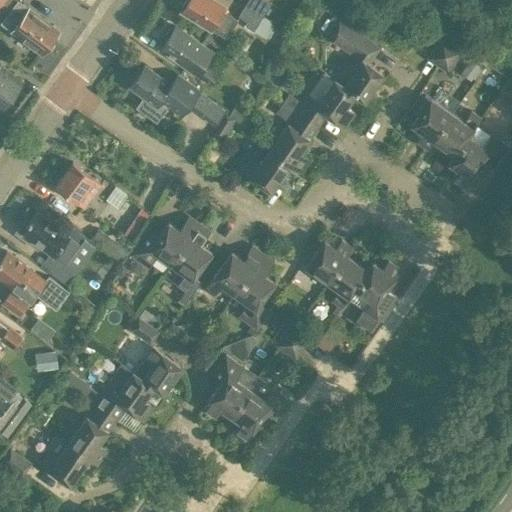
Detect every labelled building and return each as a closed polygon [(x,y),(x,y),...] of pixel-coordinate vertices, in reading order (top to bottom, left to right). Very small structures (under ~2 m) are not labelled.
[(40,51),(57,29),(18,0),(16,0),(16,1),(14,0),(0,0),(0,18),(2,20),(1,21),(40,51)] [(214,0),(187,0),(181,10),(210,28),(225,38),(236,20),(221,11),(224,6),(214,0)] [(244,0),(242,4),(262,16),(271,2),(267,0),(244,0)] [(253,32),(262,16),(242,4),(236,15),(246,21),(243,25),(253,32)] [(383,73),(377,69),(369,64),(381,48),(339,17),(326,35),(352,54),(335,79),(333,78),(354,94),(354,93),(364,100),(383,73)] [(165,33),(167,36),(159,47),(196,73),(203,63),(211,51),(174,26),(172,28),(169,28),(165,33)] [(437,64),(451,44),(441,38),(427,57),(437,64)] [(451,44),(437,64),(447,71),(461,51),(451,44)] [(460,72),(471,80),(481,66),(470,58),(460,72)] [(0,86),(11,95),(22,81),(0,63),(0,86)] [(209,84),(217,73),(203,63),(196,73),(194,74),(209,84)] [(170,83),(144,64),(142,67),(139,65),(137,68),(134,73),(128,81),(130,83),(129,85),(143,96),(136,106),(148,115),(149,114),(157,120),(168,105),(181,114),(198,88),(177,73),(170,83)] [(345,106),(354,94),(333,78),(318,100),(307,92),(300,101),(288,93),(283,101),(313,123),(312,123),(316,126),(317,125),(313,122),(321,111),(343,126),(353,112),(345,106)] [(0,108),(1,109),(11,95),(0,86),(0,108)] [(433,139),(452,112),(430,97),(421,91),(410,107),(418,113),(411,124),(422,132),(416,140),(427,148),(433,139)] [(287,123),(269,149),(290,165),(297,171),(307,156),(299,150),(309,137),(305,134),(312,123),(313,123),(283,101),(275,112),(287,121),(286,122),(287,123)] [(228,112),(239,120),(246,110),(235,102),(228,112)] [(463,120),(452,112),(433,139),(454,154),(448,162),(449,163),(469,135),(467,134),(480,116),(471,109),(463,120)] [(223,111),(211,132),(222,138),(234,118),(223,111)] [(482,145),(469,135),(449,163),(457,169),(451,177),(464,186),(483,159),(493,166),(497,159),(507,145),(489,133),(482,145)] [(271,191),(290,165),(269,149),(259,163),(250,157),(241,170),(271,191)] [(72,161),(54,185),(76,201),(84,207),(100,184),(92,178),(93,177),(72,161)] [(149,213),(141,208),(123,234),(131,239),(149,213)] [(28,221),(25,219),(15,232),(28,242),(30,239),(52,255),(42,268),(65,286),(75,272),(53,255),(68,234),(36,210),(28,221)] [(194,276),(211,252),(201,244),(210,230),(193,218),(185,229),(192,234),(164,273),(185,289),(177,299),(184,304),(201,281),(194,276)] [(158,253),(171,263),(164,273),(192,234),(185,229),(183,232),(168,221),(158,234),(148,228),(130,253),(149,266),(158,253)] [(99,228),(90,239),(120,261),(128,250),(99,228)] [(305,265),(327,281),(346,254),(352,246),(344,241),(338,249),(324,239),(310,259),(305,265)] [(221,283),(234,292),(262,252),(251,244),(242,258),(231,251),(205,288),(214,293),(221,283)] [(31,271),(32,270),(6,250),(0,258),(0,278),(16,290),(13,293),(24,301),(34,288),(57,306),(68,291),(47,275),(43,280),(31,271)] [(273,260),(262,252),(234,292),(247,301),(238,314),(256,328),(270,308),(260,301),(274,281),(264,274),(273,260)] [(373,261),(366,269),(346,254),(327,281),(338,289),(331,299),(341,306),(354,288),(373,261)] [(387,259),(382,267),(373,261),(354,288),(369,299),(355,320),(371,331),(395,295),(386,288),(400,268),(387,259)] [(30,328),(47,339),(55,327),(38,316),(30,328)] [(130,329),(149,342),(157,330),(138,317),(130,329)] [(0,320),(0,338),(12,348),(21,336),(0,320)] [(179,333),(178,326),(172,321),(164,332),(174,339),(179,333)] [(282,335),(303,350),(310,340),(289,326),(282,335)] [(274,346),(295,360),(303,350),(282,335),(274,346)] [(251,352),(246,336),(230,340),(234,356),(251,352)] [(132,370),(131,371),(152,386),(153,386),(163,393),(181,366),(152,346),(134,372),(132,370)] [(40,352),(42,369),(58,366),(56,350),(40,352)] [(215,416),(221,408),(230,414),(257,376),(226,353),(212,373),(222,380),(208,399),(202,407),(215,416)] [(93,402),(116,418),(124,406),(142,419),(152,404),(144,399),(152,386),(131,371),(120,363),(99,393),(86,385),(80,393),(93,402)] [(0,395),(8,401),(17,389),(0,375),(0,395)] [(289,398),(273,387),(257,376),(230,414),(239,421),(233,429),(246,438),(265,411),(275,418),(289,398)] [(0,432),(7,437),(31,403),(17,394),(2,417),(0,415),(0,432)] [(115,418),(116,418),(93,402),(84,415),(85,415),(67,442),(88,457),(96,463),(106,449),(98,443),(107,430),(103,427),(111,416),(115,418)] [(35,418),(43,423),(48,417),(40,412),(35,418)] [(69,484),(88,457),(67,442),(57,456),(49,450),(40,463),(69,484)] [(1,461),(21,475),(30,462),(11,448),(1,461)]
